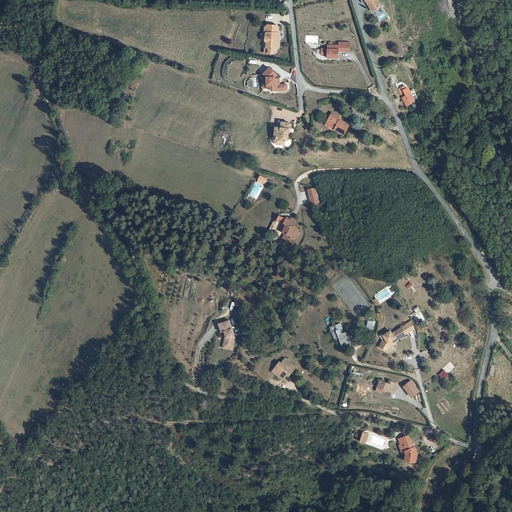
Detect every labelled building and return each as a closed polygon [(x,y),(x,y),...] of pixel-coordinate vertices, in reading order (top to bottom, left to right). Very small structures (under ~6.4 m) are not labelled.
[(367,0),(370,0),(372,2),(371,6),(374,11),(382,7),(377,0),(367,0)] [(277,25),(268,25),(265,27),(264,33),(266,33),(266,40),(267,40),(267,47),(268,48),(269,48),(269,53),(275,54),(275,48),(277,48),(279,46),(279,41),(277,41),(278,37),(281,35),(279,33),(280,28),(277,25)] [(327,50),(321,49),(321,56),(327,56),(327,58),(338,59),(338,52),(349,52),(349,43),(338,43),(338,46),(327,45),(327,50)] [(395,71),(394,64),(385,66),(387,73),(395,71)] [(268,68),(262,75),(263,92),(286,91),(286,85),(278,86),(278,81),(275,82),(274,80),(274,78),(276,76),(268,68)] [(416,102),(411,88),(402,91),(406,105),(416,102)] [(338,119),(331,116),(325,126),(334,131),(333,133),(343,138),(348,126),(337,121),(338,119)] [(288,122),(280,120),(279,127),(273,126),(272,133),(274,133),(273,138),(277,139),(276,142),(281,143),(281,140),(283,140),(285,137),(286,132),(287,131),(289,124),(288,122)] [(307,204),(316,202),(313,193),(305,195),(307,204)] [(278,231),(273,239),(278,242),(282,234),(284,235),(283,237),(289,241),(292,235),(291,235),(292,227),(290,226),(292,223),(289,221),(291,218),(287,216),(285,219),(282,217),(282,219),(273,214),(271,218),(279,223),(275,229),(278,231)] [(228,319),(216,323),(219,331),(224,330),(226,336),(223,336),(221,347),(230,348),(232,337),(231,334),(233,334),(228,319)] [(366,327),(373,328),(375,321),(368,319),(366,327)] [(408,324),(398,330),(402,337),(411,332),(408,324)] [(336,332),(335,332),(333,329),(327,332),(329,334),(326,335),(329,340),(324,342),(329,350),(336,346),(334,344),(341,340),(336,332)] [(387,346),(388,345),(387,343),(391,340),(392,342),(402,337),(398,330),(389,336),(387,333),(379,338),(381,341),(379,343),(377,350),(385,352),(387,346)] [(291,367),(281,359),(277,363),(275,362),(271,367),(274,369),(270,373),(278,380),(282,375),(284,376),(291,367)] [(392,386),(384,382),(383,386),(374,383),(370,392),(377,395),(378,391),(382,393),(383,392),(389,395),(392,386)] [(406,383),(399,388),(408,399),(415,393),(406,383)] [(372,435),(367,432),(362,441),(367,444),(372,435)] [(407,443),(402,445),(403,447),(401,448),(404,455),(407,453),(408,457),(407,463),(418,464),(419,454),(417,449),(415,450),(414,451),(412,447),(414,446),(411,439),(406,441),(407,443)]
